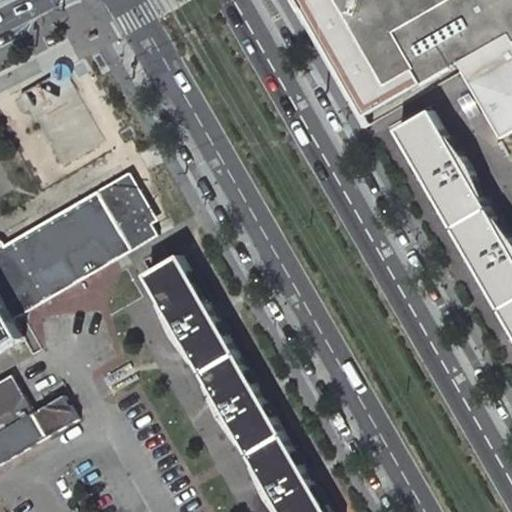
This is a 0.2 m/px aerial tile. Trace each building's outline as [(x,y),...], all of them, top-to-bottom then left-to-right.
[(422,85),(509,35),(511,40),(511,0),(295,0),(364,118),(421,84),(422,85)] [(511,42),(462,71),(503,138),(511,132),(511,42)] [(492,209),(435,110),(401,130),(458,229),(492,209)] [(0,256),(0,294),(14,319),(161,235),(129,182),(0,256)] [(511,305),(511,243),(492,209),(458,229),(504,310),(511,305)] [(241,354),(185,255),(150,275),(206,374),(241,354)] [(14,319),(0,294),(0,353),(26,339),(14,319)] [(288,435),(241,354),(206,374),(253,455),(288,435)] [(0,465),(51,436),(82,419),(67,394),(36,412),(14,373),(0,380),(0,465)] [(331,511),(288,435),(253,455),(286,511),(331,511)]
